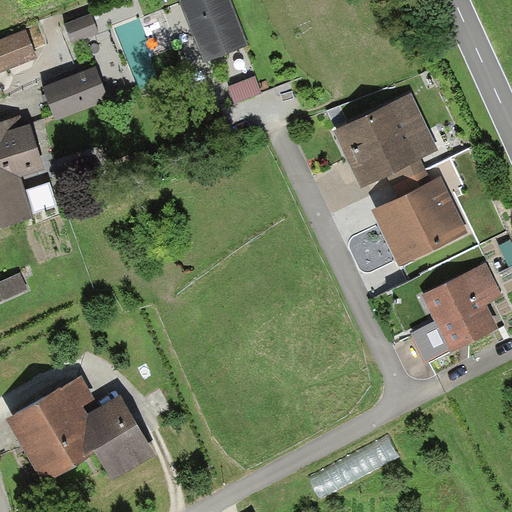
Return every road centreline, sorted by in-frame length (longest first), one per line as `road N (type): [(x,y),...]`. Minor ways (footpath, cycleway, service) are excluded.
road 1 (residential): [(256,102),(398,401)]
road 2 (residential): [(201,511),(398,401)]
road 3 (primary): [(511,125),(455,0)]
road 4 (residential): [(398,401),(510,347)]
